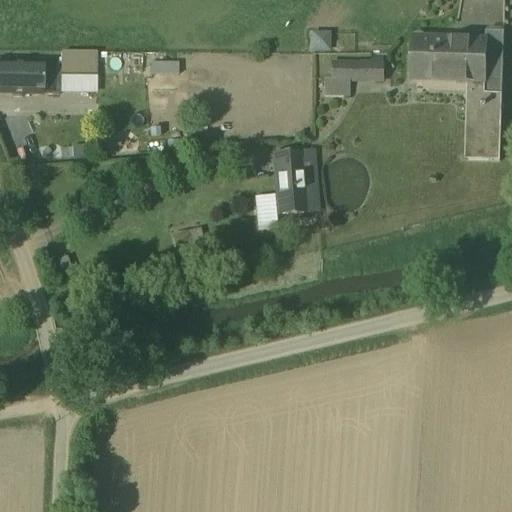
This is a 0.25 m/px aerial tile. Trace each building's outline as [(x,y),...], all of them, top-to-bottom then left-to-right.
[(313,49),(332,52),(334,33),(315,30),(313,49)] [(458,41),(414,40),(413,81),(471,83),(473,84),(473,77),(485,77),(484,97),(503,97),(505,34),(487,33),(486,44),(468,44),(468,47),(458,47),(458,41)] [(111,53),(79,53),(78,74),(110,74),(111,53)] [(165,73),(165,55),(146,55),(146,73),(165,73)] [(331,62),(331,96),(352,95),(352,82),(389,82),(389,61),(331,62)] [(43,65),(0,63),(0,94),(10,95),(10,99),(25,100),(25,95),(42,96),(43,65)] [(503,97),(484,97),(485,77),(473,77),(473,84),(471,83),(469,162),(500,163),(503,97)] [(301,155),(275,157),(280,215),(320,211),(316,149),(312,150),(313,159),(301,160),(301,155)]
